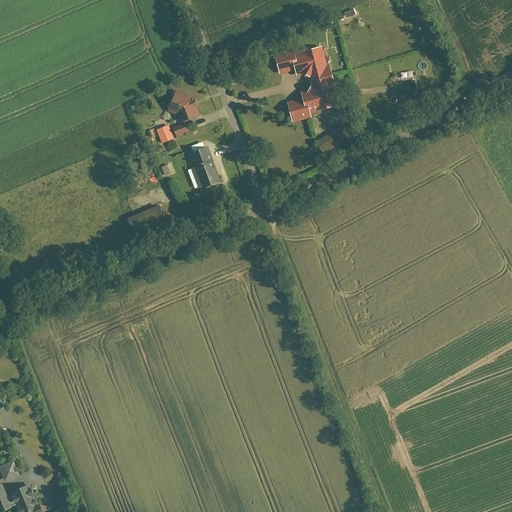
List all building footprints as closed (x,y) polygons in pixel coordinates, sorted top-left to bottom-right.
[(305,91),(307,98),(298,100),(303,120),(315,117),(314,113),(340,106),(325,46),(296,54),(300,69),(301,75),(310,73),(314,89),(305,91)] [(278,58),(282,73),(300,69),(296,54),(278,58)] [(196,102),(194,98),(179,91),(170,110),(180,115),(183,122),(201,115),(198,108),(200,107),(198,101),(196,102)] [(195,121),(177,128),(181,137),(187,135),(186,133),(198,129),(195,121)] [(170,126),(160,130),(166,143),(175,139),(170,126)] [(223,183),(209,149),(193,155),(198,167),(206,189),(223,183)] [(206,189),(198,167),(190,170),(199,192),(206,189)] [(162,205),(131,219),(140,239),(171,225),(162,205)] [(0,466),(0,472),(4,482),(20,475),(13,460),(0,466)] [(2,486),(0,487),(0,511),(16,506),(34,499),(29,487),(11,494),(13,499),(8,501),(2,486)] [(39,511),(34,499),(16,506),(18,511),(39,511)]
